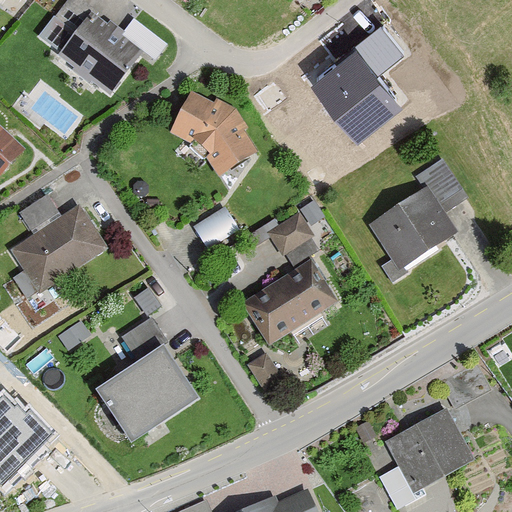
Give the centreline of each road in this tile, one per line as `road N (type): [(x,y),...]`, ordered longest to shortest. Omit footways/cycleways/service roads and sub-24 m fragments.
road 1 (residential): [(285,439),(82,156)]
road 2 (tertiary): [(511,307),(285,439)]
road 3 (residential): [(151,0),(229,58),(260,64),(352,0)]
road 4 (tertiary): [(285,439),(108,511)]
